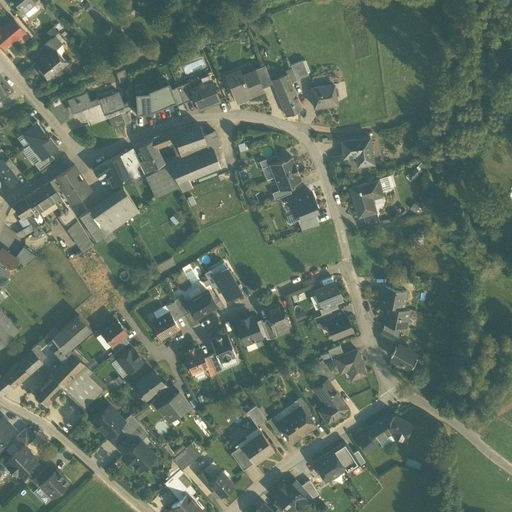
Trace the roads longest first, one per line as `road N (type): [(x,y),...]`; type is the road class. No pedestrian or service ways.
road 1 (residential): [(78,153),(90,156),(183,120),(272,123),(297,135),(324,175),(347,265)]
road 2 (residential): [(347,265),(242,306),(155,356)]
road 3 (residential): [(397,390),(288,464),(234,511)]
road 4 (residential): [(150,511),(58,436),(0,401)]
road 5 (track): [(511,62),(373,128)]
road 6 (residential): [(397,390),(455,424),(511,473)]
road 7 (residential): [(347,265),(370,343),(397,390)]
road 8 (residential): [(0,59),(78,153)]
